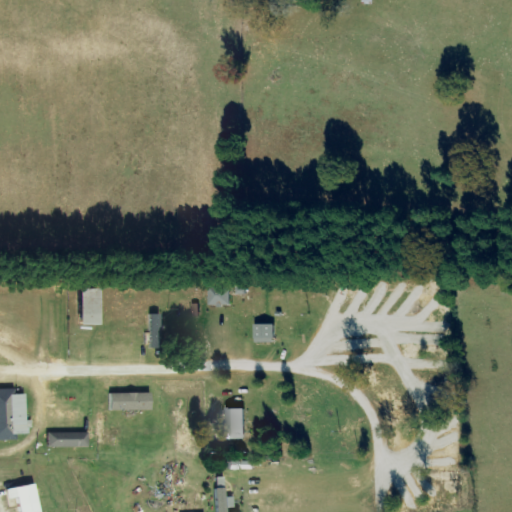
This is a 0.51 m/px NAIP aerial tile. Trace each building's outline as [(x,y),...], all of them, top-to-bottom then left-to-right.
[(207,306),(228,306),(228,287),(207,287),(207,306)] [(74,326),(91,326),(92,290),(75,290),(74,326)] [(272,343),(272,325),(253,325),(253,343),(272,343)] [(0,389),(0,440),(14,440),(13,435),(29,434),(29,421),(23,421),(22,395),(9,395),(9,389),(0,389)] [(149,410),(149,393),(107,394),(107,412),(149,410)] [(242,440),(243,410),(224,409),(223,427),(220,427),(219,440),(242,440)] [(86,434),(46,433),(45,447),(86,448),(86,434)] [(213,511),(225,511),(226,508),(230,508),(230,497),(224,498),(223,478),(212,478),(213,511)] [(1,489),(3,500),(12,498),(13,511),(33,511),(30,485),(1,489)]
